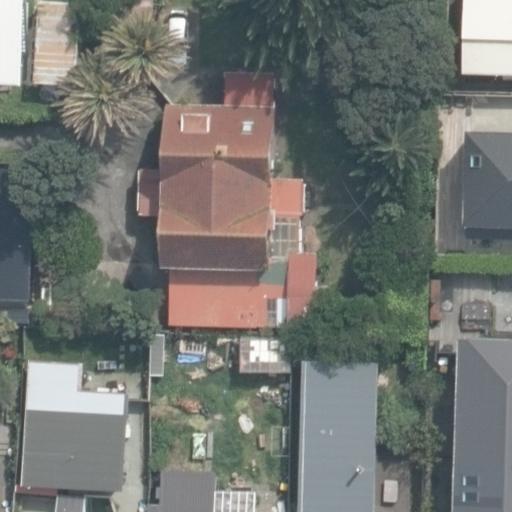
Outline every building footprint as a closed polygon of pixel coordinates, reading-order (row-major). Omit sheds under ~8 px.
[(0,0),(0,81),(29,82),(30,0),(0,0)] [(511,0),(468,0),(466,74),(511,76),(511,0)] [(35,85),(84,89),(89,4),(41,1),(35,85)] [(174,267),(174,323),(291,323),(291,331),(319,331),(320,251),(277,251),(277,216),(313,216),(313,175),(281,175),(282,108),(277,108),(277,70),(225,70),(225,102),(160,102),(160,167),(138,167),(138,218),(159,218),(159,267),(174,267)] [(511,110),(455,111),(452,253),(511,254),(511,110)] [(398,338),(427,339),(429,270),(400,270),(398,338)] [(207,337),(154,334),(152,374),(204,377),(207,337)] [(511,511),(511,338),(462,337),(456,511),(511,511)] [(394,372),(423,373),(424,350),(395,349),(394,372)] [(25,485),(127,492),(134,392),(84,389),(86,362),(86,361),(34,357),(25,485)] [(185,407),(222,409),(223,390),(186,388),(185,407)] [(257,511),(257,501),(221,500),(222,468),(176,467),(175,505),(152,505),(151,511),(257,511)] [(365,511),(366,503),(345,503),(345,511),(365,511)]
